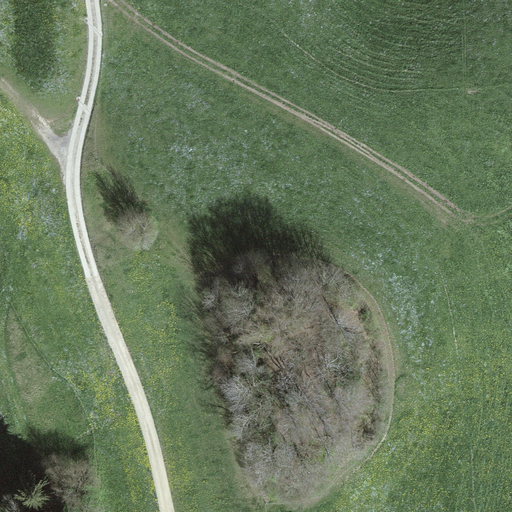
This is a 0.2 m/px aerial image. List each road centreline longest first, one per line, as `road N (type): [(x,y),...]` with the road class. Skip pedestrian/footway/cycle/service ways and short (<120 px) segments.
road 1 (track): [(92,0),(93,69),(70,167),(73,224),(135,387),(164,511)]
road 2 (track): [(21,511),(23,416),(2,340),(9,288),(24,210),(43,170),(74,154)]
